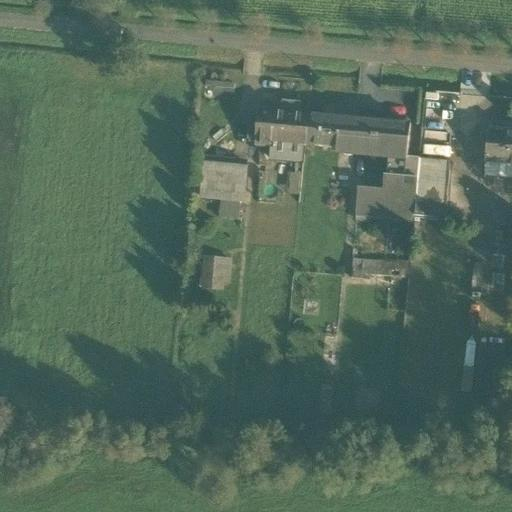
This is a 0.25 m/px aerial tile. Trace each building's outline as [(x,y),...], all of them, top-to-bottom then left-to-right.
[(260,100),(260,111),(298,114),(299,103),(260,100)] [(256,145),(272,147),(273,142),(305,146),(308,115),(298,114),(299,104),(284,103),(283,113),(260,111),(259,120),(250,119),(248,140),(257,140),(256,145)] [(337,153),(354,155),(357,120),(308,115),(305,146),(337,149),(337,153)] [(354,155),(369,156),(372,121),(357,120),(354,155)] [(411,124),(372,121),(369,156),(388,158),(407,160),(407,157),(411,124)] [(511,133),(488,131),(485,166),(503,168),(503,163),(511,163),(511,133)] [(304,163),(305,146),(273,142),(272,147),(271,160),(304,163)] [(356,214),(414,217),(418,180),(419,158),(407,157),(407,160),(388,158),(385,193),(358,191),(356,214)] [(450,161),(419,158),(418,180),(448,182),(450,161)] [(201,197),(243,201),(246,164),(204,160),(201,197)] [(511,177),(511,163),(503,163),(503,168),(485,166),(484,175),(511,177)] [(448,182),(418,180),(414,217),(415,217),(415,216),(445,219),(448,182)] [(230,290),(232,257),(204,255),(202,289),(230,290)] [(351,279),(362,280),(362,275),(408,279),(409,279),(410,264),(353,260),(351,279)] [(476,394),(500,396),(505,347),(480,345),(476,394)]
